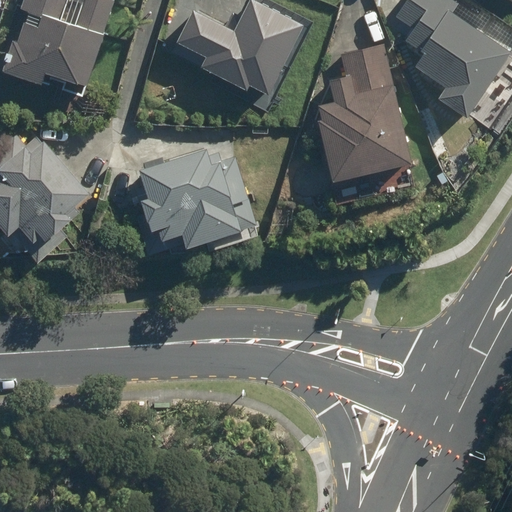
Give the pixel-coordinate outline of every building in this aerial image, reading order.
[(112,0),(22,0),(0,69),(0,74),(38,86),(42,74),(63,81),(59,93),(85,101),(117,2),(112,0)] [(224,29),(194,12),(176,44),(265,94),(302,27),(253,0),(252,0),(242,18),(233,13),(224,29)] [(419,54),(409,68),(439,88),(431,99),(461,119),(506,54),(448,13),(454,4),(447,0),(404,0),(393,16),(408,26),(398,40),(419,54)] [(346,74),(319,80),(323,98),(309,101),(326,182),(410,164),(385,43),(341,52),(346,74)] [(82,194),(35,137),(25,145),(11,129),(0,137),(0,237),(1,239),(8,233),(32,263),(64,236),(58,228),(68,220),(61,211),(82,194)] [(121,172),(144,254),(177,245),(179,253),(237,236),(230,209),(248,204),(234,154),(206,162),(202,149),(121,172)]
